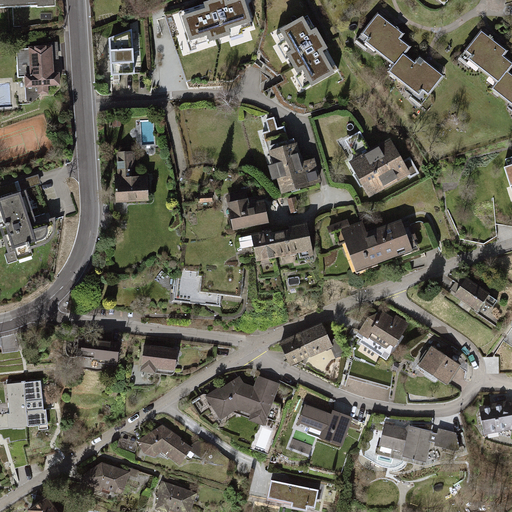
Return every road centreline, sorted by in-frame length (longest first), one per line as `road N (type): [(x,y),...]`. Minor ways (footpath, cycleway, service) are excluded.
road 1 (residential): [(256,344),(332,392),(419,413),(452,410),(471,398),(475,362),(465,345),(383,291)]
road 2 (residential): [(0,507),(256,344)]
road 3 (residential): [(83,106),(242,98),(298,113),(309,146)]
road 4 (residential): [(38,308),(80,322),(256,344)]
road 5 (secondary): [(38,308),(70,276),(88,234),(83,106)]
road 6 (residential): [(256,344),(383,291)]
road 7 (residential): [(383,291),(511,245)]
